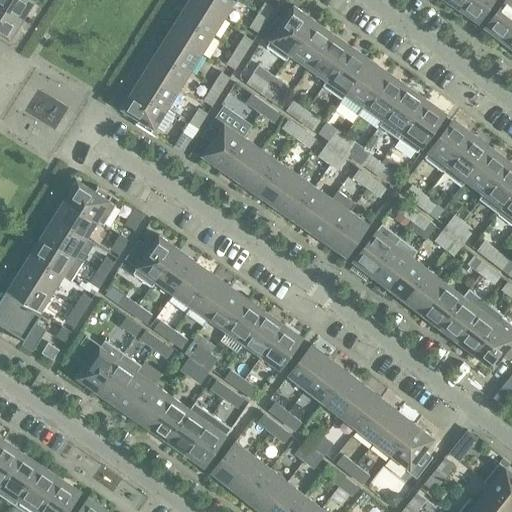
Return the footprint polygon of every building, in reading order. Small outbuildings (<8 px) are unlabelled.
[(31,0),(0,0),(0,4),(19,16),(25,6),(27,7),(31,0)] [(224,16),(198,0),(191,0),(187,8),(189,9),(184,16),(212,34),(224,16)] [(198,0),(224,16),(234,0),(198,0)] [(465,0),(463,4),(481,17),(493,0),(465,0)] [(511,28),(511,0),(504,0),(488,22),(506,36),(511,28)] [(19,16),(0,4),(0,30),(10,37),(11,35),(10,35),(15,27),(13,26),(19,16)] [(266,20),(272,10),(263,4),(257,14),(266,20)] [(284,21),(278,17),(266,35),(271,39),(267,45),(287,60),(292,53),(313,24),(312,23),(314,20),(315,21),(316,20),(294,5),(293,6),(294,6),(284,21)] [(260,29),(266,20),(257,14),(251,24),(260,29)] [(212,34),(184,16),(179,24),(177,23),(171,33),(201,53),(212,34)] [(313,24),(292,53),(310,66),(331,37),(332,35),(323,28),(321,30),(313,24)] [(201,53),(171,33),(164,44),(166,46),(161,53),(190,71),(201,53)] [(244,54),(252,42),(243,37),(235,49),(244,54)] [(331,37),(310,66),(328,78),(323,85),(324,86),(350,50),(331,37)] [(237,66),(244,54),(235,49),(228,61),(237,66)] [(350,50),(324,86),(343,99),(368,62),(370,61),(360,54),(359,56),(350,50)] [(190,71),(161,53),(156,61),(154,59),(147,70),(178,89),(190,71)] [(365,105),(366,105),(387,76),(368,62),(343,99),(340,102),(358,115),(365,105)] [(178,89),(147,70),(141,81),(143,82),(138,90),(167,107),(178,89)] [(221,91),(229,79),(220,73),(212,85),(221,91)] [(269,83),(256,74),(249,84),(262,93),(269,83)] [(387,76),(366,105),(384,118),(407,87),(397,80),(396,82),(387,76)] [(274,102),(281,92),(269,83),(262,93),(274,102)] [(214,103),(221,91),(212,85),(205,97),(214,103)] [(407,87),(384,118),(402,131),(397,137),(398,138),(424,102),(414,95),(415,93),(407,87)] [(167,107),(138,90),(132,99),(130,98),(124,108),(140,118),(137,123),(136,122),(136,123),(157,137),(158,136),(151,132),(167,107)] [(261,112),(267,104),(253,94),(247,103),(261,112)] [(300,120),(307,110),(295,102),(288,112),(300,120)] [(424,102),(398,138),(418,152),(443,115),(424,102)] [(272,120),(278,111),(267,104),(261,112),(272,120)] [(198,127),(206,115),(197,110),(189,122),(198,127)] [(318,118),(307,110),(300,120),(311,128),(318,118)] [(222,168),(225,164),(224,164),(244,136),(216,117),(203,134),(212,141),(203,154),(222,168)] [(295,137),(302,128),(290,120),(284,129),(295,137)] [(448,164),(449,164),(470,136),(452,121),(424,156),(443,171),(448,164)] [(307,145),(313,136),(302,128),(295,137),(307,145)] [(337,149),(347,136),(339,130),(329,144),(337,149)] [(183,152),(190,141),(181,135),(174,147),(183,152)] [(262,149),(244,136),(224,164),(225,164),(242,176),(262,149)] [(345,155),(354,141),(347,136),(337,149),(345,155)] [(449,164),(448,164),(443,171),(462,186),(467,179),(467,178),(490,148),(481,141),(480,143),(470,136),(449,164)] [(328,162),(337,149),(329,144),(320,156),(328,162)] [(467,178),(467,179),(484,192),(486,193),(507,164),(497,157),(499,155),(490,148),(467,178)] [(279,161),(262,149),(242,176),(260,189),(279,161)] [(336,167),(345,155),(337,149),(328,162),(336,167)] [(375,172),(381,162),(370,154),(362,164),(375,172)] [(297,174),(279,161),(260,189),(278,201),(297,174)] [(386,180),(393,170),(381,162),(375,172),(386,180)] [(486,193),(484,192),(479,198),(498,213),(503,207),(502,206),(511,192),(511,167),(507,164),(486,193)] [(372,178),(361,170),(355,178),(366,186),(372,178)] [(297,174),(278,201),(296,214),(315,186),(297,174)] [(384,186),(372,178),(366,186),(378,194),(384,186)] [(95,191),(81,182),(69,201),(104,223),(116,205),(109,200),(113,194),(98,185),(95,191)] [(315,186),(296,214),(314,226),(333,199),(315,186)] [(419,204),(426,195),(415,186),(407,196),(419,204)] [(356,203),(338,191),(333,199),(314,226),(331,239),(351,211),(356,203)] [(511,192),(502,206),(503,207),(511,213),(511,192)] [(437,203),(426,195),(419,204),(430,213),(437,203)] [(104,223),(69,201),(57,219),(86,237),(97,220),(104,224),(104,223)] [(419,212),(407,203),(400,211),(413,221),(419,212)] [(144,215),(135,209),(127,222),(136,227),(144,215)] [(351,211),(331,239),(347,250),(345,253),(347,254),(369,224),(351,211)] [(429,220),(419,212),(413,221),(423,228),(429,220)] [(453,235),(463,221),(456,215),(445,229),(453,235)] [(86,237),(57,219),(46,237),(75,255),(86,237)] [(460,240),(470,227),(463,221),(453,235),(460,240)] [(365,263),(375,270),(401,237),(382,222),(354,259),(356,260),(357,259),(364,265),(365,263)] [(443,247),(453,235),(445,229),(436,241),(443,247)] [(119,234),(112,246),(121,252),(128,240),(119,234)] [(133,273),(152,286),(179,248),(160,235),(150,248),(139,240),(126,258),(138,266),(133,273)] [(451,252),(460,240),(453,235),(443,247),(451,252)] [(75,255),(46,237),(34,256),(63,274),(71,279),(83,261),(75,255)] [(401,237),(375,270),(392,283),(413,257),(418,250),(401,237)] [(491,260),(498,250),(487,242),(480,251),(491,260)] [(179,248),(152,286),(157,280),(174,292),(194,264),(177,252),(179,248)] [(502,269),(509,259),(498,250),(491,260),(502,269)] [(488,265),(475,255),(469,264),(481,273),(488,265)] [(63,274),(34,256),(23,274),(52,292),(63,274)] [(413,257),(392,283),(409,297),(430,270),(413,257)] [(106,275),(113,264),(104,259),(97,270),(106,275)] [(211,277),(194,264),(174,292),(192,304),(211,277)] [(497,273),(488,265),(481,273),(491,281),(497,273)] [(98,288),(106,275),(97,270),(89,283),(98,288)] [(430,270),(409,297),(426,310),(447,283),(430,270)] [(52,292),(23,274),(12,292),(11,292),(40,311),(41,310),(52,292)] [(229,289),(211,277),(192,304),(210,317),(229,289)] [(511,283),(509,282),(503,290),(511,296),(511,283)] [(447,283),(426,310),(443,323),(464,296),(447,283)] [(11,292),(12,292),(7,288),(0,298),(0,320),(25,336),(22,340),(34,348),(47,328),(37,322),(43,312),(41,310),(40,311),(11,292)] [(229,289),(210,317),(227,329),(246,302),(229,289)] [(464,296),(443,323),(461,336),(487,302),(470,289),(464,296)] [(83,312),(90,301),(81,296),(74,306),(83,312)] [(133,313),(139,304),(126,296),(120,304),(133,313)] [(264,314),(246,302),(227,329),(245,342),(264,314)] [(487,302),(461,336),(477,348),(474,352),(475,353),(503,316),(504,315),(487,302)] [(150,313),(139,304),(133,313),(144,321),(150,313)] [(75,325),(83,312),(74,306),(66,319),(75,325)] [(282,327),(264,314),(245,342),(262,354),(282,327)] [(511,322),(503,316),(475,353),(492,367),(502,354),(511,361),(511,359),(511,322)] [(136,336),(142,327),(129,318),(123,326),(136,336)] [(168,338),(174,329),(163,321),(157,330),(168,338)] [(71,332),(62,326),(57,334),(66,339),(71,332)] [(282,327),(262,354),(281,367),(300,340),(282,327)] [(180,346),(186,337),(174,329),(168,338),(180,346)] [(153,348),(159,339),(148,331),(142,340),(153,348)] [(86,336),(74,354),(88,363),(79,377),(98,390),(100,387),(100,386),(119,359),(120,359),(124,352),(105,339),(100,346),(86,336)] [(171,347),(159,339),(153,348),(165,356),(171,347)] [(60,349),(48,341),(41,352),(53,360),(60,349)] [(199,364),(208,351),(201,345),(191,358),(199,364)] [(309,347),(289,373),(307,387),(327,360),(309,347)] [(207,369),(216,356),(208,351),(199,364),(207,369)] [(100,386),(100,387),(118,399),(137,371),(142,365),(124,352),(120,359),(119,359),(100,386)] [(190,376),(199,364),(191,358),(183,370),(190,376)] [(327,360),(307,387),(324,400),(344,374),(327,360)] [(198,381),(207,369),(199,364),(190,376),(198,381)] [(137,371),(118,399),(135,411),(155,384),(137,371)] [(239,387),(245,379),(233,371),(227,379),(239,387)] [(344,374),(324,400),(341,413),(361,387),(344,374)] [(511,393),(511,374),(497,393),(506,401),(511,393)] [(250,396),(256,387),(245,379),(239,387),(250,396)] [(224,397),(230,389),(218,381),(212,389),(224,397)] [(155,384),(135,411),(153,424),(172,396),(155,384)] [(361,387),(341,413),(358,427),(379,400),(361,387)] [(241,397),(230,389),(224,397),(235,405),(241,397)] [(172,396),(153,424),(171,436),(190,409),(172,396)] [(379,400),(358,427),(375,440),(396,413),(379,400)] [(190,409),(171,436),(189,448),(208,421),(212,414),(195,402),(190,409)] [(281,419),(288,411),(277,402),(270,411),(281,419)] [(293,428),(299,420),(288,411),(281,419),(293,428)] [(396,413),(375,440),(393,453),(415,423),(412,426),(396,413)] [(208,421),(189,448),(207,461),(231,427),(212,414),(208,421)] [(270,432),(277,423),(266,415),(259,423),(270,432)] [(282,440),(288,432),(277,423),(270,432),(282,440)] [(434,437),(415,423),(393,453),(409,466),(406,469),(417,477),(433,456),(424,450),(434,437)] [(314,448),(323,436),(316,430),(306,442),(314,448)] [(474,441),(465,433),(449,452),(459,460),(474,441)] [(321,454),(331,441),(323,436),(314,448),(321,454)] [(221,475),(231,483),(253,454),(235,441),(215,467),(223,473),(221,475)] [(0,485),(20,455),(1,442),(0,444),(0,485)] [(304,460),(314,448),(306,442),(297,454),(304,460)] [(311,466),(321,454),(314,448),(304,460),(311,466)] [(253,454),(231,483),(241,491),(243,489),(249,494),(270,468),(253,454)] [(20,455),(0,485),(0,494),(15,504),(39,467),(20,455)] [(356,464),(345,456),(339,464),(350,473),(356,464)] [(453,466),(444,459),(435,470),(444,477),(453,466)] [(511,471),(499,461),(484,480),(511,502),(511,471)] [(368,473),(356,464),(350,473),(361,481),(368,473)] [(388,494),(402,477),(386,464),(372,481),(388,494)] [(58,480),(39,467),(15,504),(15,505),(20,498),(38,510),(58,480)] [(287,481),(270,468),(249,494),(256,500),(255,501),(265,509),(287,481)] [(345,477),(334,468),(328,477),(339,485),(345,477)] [(435,488),(444,477),(435,470),(426,481),(435,488)] [(357,486),(345,477),(339,485),(350,494),(357,486)] [(65,511),(78,493),(58,480),(38,510),(37,511),(65,511)] [(511,511),(511,502),(484,480),(484,481),(490,486),(477,502),(470,497),(470,498),(487,511),(511,511)] [(290,511),(304,494),(287,481),(265,509),(268,511),(290,511)] [(304,494),(290,511),(318,511),(321,508),(304,494)] [(415,511),(424,502),(415,494),(406,505),(414,511),(415,511)] [(487,511),(470,498),(458,511),(487,511)] [(103,511),(87,499),(77,511),(103,511)]
